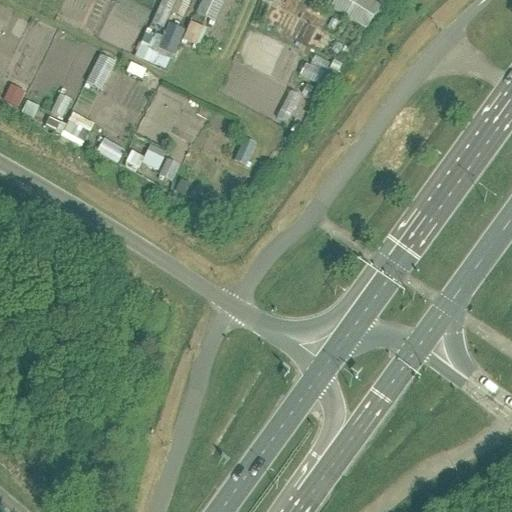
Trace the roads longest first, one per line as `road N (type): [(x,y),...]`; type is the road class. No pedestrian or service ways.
road 1 (unclassified): [(232,308),(446,42)]
road 2 (primary): [(232,308),(0,165)]
road 3 (primary): [(511,109),(354,328)]
road 4 (unclassified): [(155,511),(182,419),(232,308)]
road 5 (primary): [(317,484),(420,345)]
road 6 (primary): [(321,372),(220,511)]
road 7 (unclassified): [(378,511),(511,420)]
road 8 (primary): [(420,345),(511,219)]
